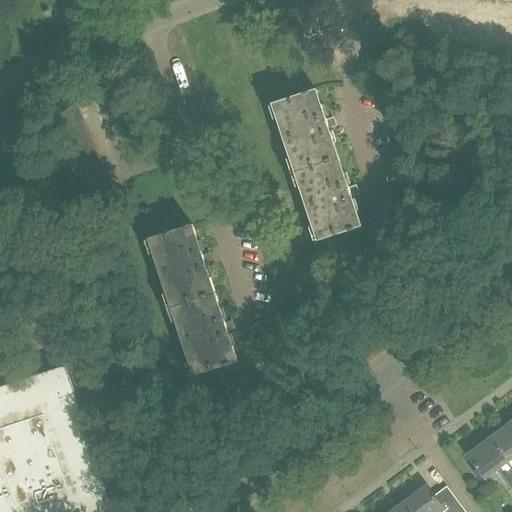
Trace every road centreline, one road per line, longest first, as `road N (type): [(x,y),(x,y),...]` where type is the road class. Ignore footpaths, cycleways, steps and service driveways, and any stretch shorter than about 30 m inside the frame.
road 1 (tertiary): [(226,511),(511,275)]
road 2 (unclassified): [(0,76),(199,0)]
